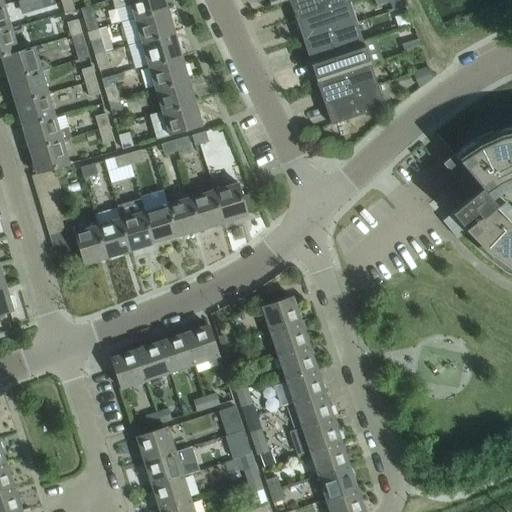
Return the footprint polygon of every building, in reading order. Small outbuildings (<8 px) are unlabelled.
[(74,10),(71,0),(59,0),(64,13),(74,10)] [(164,0),(111,0),(114,9),(130,5),(134,18),(167,9),(164,0)] [(288,0),(295,20),(349,2),(347,0),(288,0)] [(302,40),(355,23),(349,2),(295,20),(302,40)] [(0,31),(10,29),(3,5),(0,5),(0,31)] [(80,9),(87,32),(97,29),(90,6),(80,9)] [(174,33),(167,9),(134,18),(141,42),(174,33)] [(66,24),(70,37),(80,34),(76,21),(66,24)] [(309,62),(362,44),(355,23),(302,40),(309,62)] [(17,52),(10,29),(0,31),(0,57),(1,57),(1,56),(17,52)] [(180,56),(174,33),(141,42),(148,65),(180,56)] [(87,57),(80,34),(70,37),(77,60),(87,57)] [(90,43),(94,56),(104,53),(100,40),(90,43)] [(316,82),(369,65),(362,44),(309,62),(316,82)] [(33,47),(17,52),(1,56),(1,57),(8,80),(40,71),(33,47)] [(108,67),(104,53),(94,56),(98,70),(108,67)] [(187,79),(180,56),(148,65),(135,69),(141,92),(155,88),(187,79)] [(323,103),(376,85),(369,65),(316,82),(323,103)] [(80,71),(84,84),(94,81),(90,68),(80,71)] [(47,94),(40,71),(8,80),(15,104),(47,94)] [(194,102),(187,79),(155,88),(162,112),(194,102)] [(98,95),(94,81),(84,84),(88,97),(98,95)] [(384,107),(376,85),(323,103),(331,125),(384,107)] [(104,89),(108,102),(118,99),(114,86),(104,89)] [(54,118),(47,94),(15,104),(22,127),(54,118)] [(122,113),(118,99),(108,102),(112,116),(122,113)] [(201,126),(194,102),(162,112),(149,115),(156,139),(169,136),(201,126)] [(94,118),(98,130),(108,127),(104,115),(94,118)] [(61,141),(54,118),(22,127),(29,150),(61,141)] [(511,126),(498,130),(496,131),(491,133),(494,139),(479,147),(476,140),(475,141),(455,154),(453,156),(455,157),(446,165),(445,166),(470,196),(450,213),(460,225),(468,218),(472,223),(465,230),(466,231),(466,232),(479,245),(480,246),(481,245),(480,244),(484,240),(496,250),(492,255),(491,256),(507,267),(508,268),(511,270),(511,126)] [(112,141),(108,127),(98,130),(78,136),(80,144),(100,137),(102,144),(112,141)] [(191,135),(194,146),(208,142),(205,131),(191,135)] [(122,150),(133,146),(129,133),(118,136),(122,150)] [(187,137),(174,141),(177,152),(190,148),(187,137)] [(68,165),(61,141),(29,150),(36,174),(54,169),(68,165)] [(177,152),(174,141),(160,145),(163,156),(177,152)] [(141,151),(127,155),(130,165),(144,161),(141,151)] [(130,165),(127,155),(113,159),(116,169),(130,165)] [(93,165),(79,169),(82,179),(96,175),(93,165)] [(34,188),(57,181),(54,169),(36,174),(31,176),(34,188)] [(61,193),(57,181),(34,188),(38,199),(61,193)] [(238,183),(214,190),(223,223),(247,215),(238,183)] [(223,223),(214,190),(191,197),(200,230),(223,223)] [(41,211),(64,204),(61,193),(38,199),(41,211)] [(200,230),(191,197),(167,204),(177,237),(200,230)] [(153,244),(143,211),(140,201),(117,208),(119,218),(129,251),(153,244)] [(45,223),(68,216),(64,204),(41,211),(45,223)] [(177,237),(167,204),(143,211),(153,244),(177,237)] [(129,251),(119,218),(117,208),(93,215),(96,225),(106,258),(129,251)] [(49,235),(72,228),(68,216),(45,223),(49,235)] [(106,258),(96,225),(73,232),(75,240),(78,248),(83,265),(106,258)] [(75,240),(73,232),(72,228),(49,235),(52,247),(75,240)] [(54,255),(78,248),(75,240),(52,247),(54,255)] [(8,296),(5,287),(0,288),(0,314),(12,311),(11,309),(15,306),(12,297),(8,296)] [(261,307),(269,332),(300,321),(292,297),(261,307)] [(308,345),(300,321),(269,332),(277,356),(308,345)] [(207,325),(183,334),(193,364),(217,356),(207,325)] [(217,337),(221,348),(232,344),(229,333),(217,337)] [(193,364),(183,334),(159,342),(169,372),(193,364)] [(169,372),(159,342),(135,350),(145,380),(169,372)] [(236,355),(232,344),(221,348),(225,359),(236,355)] [(316,369),(308,345),(277,356),(285,380),(316,369)] [(145,380),(135,350),(110,358),(120,389),(145,380)] [(324,393),(316,369),(285,380),(293,403),(324,393)] [(233,385),(237,396),(248,392),(245,381),(233,385)] [(252,403),(248,392),(237,396),(241,407),(252,403)] [(215,393),(204,396),(208,408),(218,404),(215,393)] [(332,417),(324,393),(293,403),(301,427),(332,417)] [(208,408),(204,396),(192,400),(196,412),(208,408)] [(167,408),(156,412),(159,423),(171,420),(167,408)] [(159,423),(156,412),(144,415),(148,427),(159,423)] [(340,441),(332,417),(301,427),(309,451),(340,441)] [(242,430),(238,418),(227,422),(231,434),(242,430)] [(166,427),(136,437),(144,462),(174,452),(166,427)] [(249,432),(253,444),(264,440),(260,429),(249,432)] [(246,441),(242,430),(231,434),(234,445),(246,441)] [(268,451),(264,440),(253,444),(256,455),(268,451)] [(348,465),(340,441),(309,451),(317,475),(348,465)] [(182,476),(174,452),(144,462),(151,486),(182,476)] [(0,490),(13,486),(5,462),(0,463),(0,490)] [(356,489),(348,465),(317,475),(325,499),(356,489)] [(243,470),(246,482),(258,478),(254,466),(243,470)] [(159,510),(190,500),(182,476),(151,486),(159,510)] [(265,480),(269,491),(280,488),(276,476),(265,480)] [(261,489),(258,478),(246,482),(250,493),(261,489)] [(0,511),(15,511),(21,510),(13,486),(0,490),(0,511)] [(284,499),(280,488),(269,491),(272,503),(284,499)] [(363,511),(356,489),(325,499),(329,511),(363,511)] [(193,511),(190,500),(159,510),(159,511),(193,511)]
